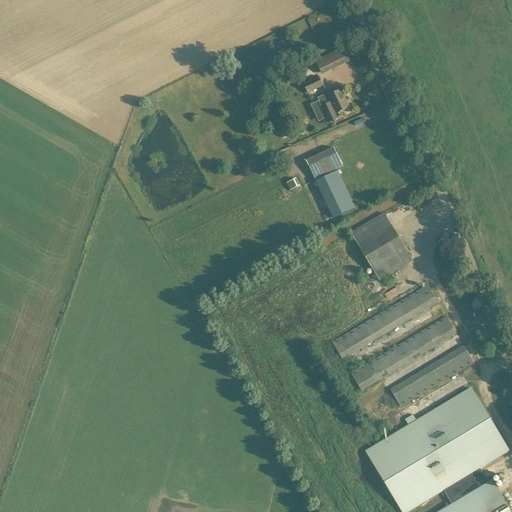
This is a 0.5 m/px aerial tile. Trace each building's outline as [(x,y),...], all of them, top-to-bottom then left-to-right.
[(321,73),(339,64),(348,59),(343,49),(316,62),(321,73)] [(303,84),(307,93),(323,85),(319,77),(303,84)] [(349,107),(341,90),(327,96),(326,94),(317,98),(321,106),(320,106),(328,123),(339,118),(337,113),(349,107)] [(305,160),(315,180),(343,166),(334,147),(305,160)] [(316,182),(333,219),(355,209),(337,172),(316,182)] [(384,214),(351,234),(379,280),(412,260),(384,214)] [(343,359),(437,302),(432,293),(433,293),(432,291),(431,292),(428,286),(333,343),(343,359)] [(361,390),(456,333),(453,327),(454,327),(453,326),(452,326),(447,317),(352,374),(361,390)] [(401,406),(474,363),(471,357),(470,355),(470,356),(464,347),(392,391),(401,406)] [(488,482),(480,469),(508,452),(470,388),(416,421),(412,415),(405,419),(408,425),(365,451),(401,511),(408,511),(444,491),(452,504),(438,511),(511,511),(492,480),(488,482)] [(400,414),(395,416),(400,426),(405,424),(400,414)]
